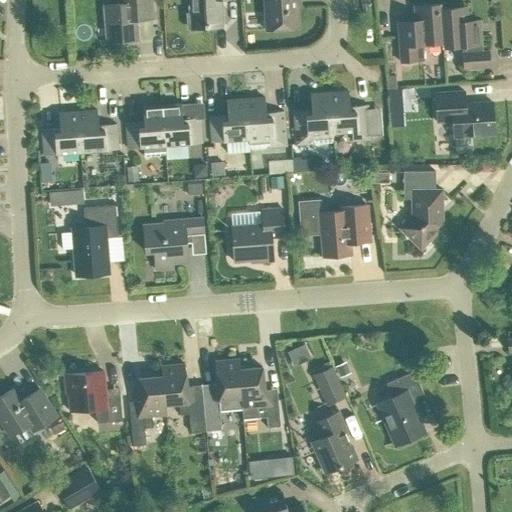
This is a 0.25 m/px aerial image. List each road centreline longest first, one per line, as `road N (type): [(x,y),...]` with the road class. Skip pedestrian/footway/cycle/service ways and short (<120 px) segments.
road 1 (residential): [(459,283),(25,317)]
road 2 (residential): [(14,78),(325,53),(337,0)]
road 3 (residential): [(14,78),(25,317)]
road 4 (residential): [(474,448),(459,283)]
road 5 (residential): [(351,511),(357,497),(474,448)]
